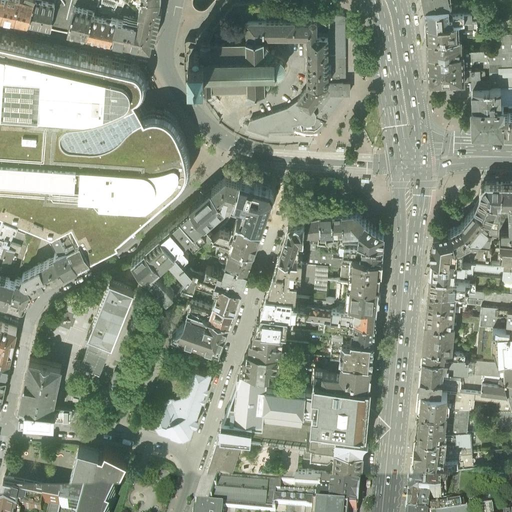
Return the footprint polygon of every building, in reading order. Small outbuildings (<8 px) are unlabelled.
[(6,0),(2,18),(15,21),(19,0),(6,0)] [(19,0),(15,21),(27,23),(32,6),(33,0),(19,0)] [(54,2),(42,0),(33,0),(32,6),(27,23),(50,28),(54,2)] [(74,5),(75,0),(54,0),(54,2),(50,28),(59,30),(68,31),(74,5)] [(97,0),(75,0),(74,5),(94,10),(97,0)] [(97,0),(94,10),(93,14),(111,18),(111,16),(117,18),(124,0),(97,0)] [(137,11),(125,0),(124,0),(117,18),(134,22),(137,11)] [(125,0),(137,11),(134,22),(132,26),(126,44),(137,46),(150,49),(151,45),(154,26),(160,0),(125,0)] [(451,4),(425,6),(426,22),(472,19),(472,10),(456,11),(456,13),(451,13),(451,4)] [(94,10),(74,5),(68,31),(87,36),(93,14),(94,10)] [(327,30),(327,34),(327,50),(327,55),(343,55),(343,33),(342,24),(342,13),(328,13),(328,30),(327,30)] [(93,14),(87,36),(110,41),(115,22),(117,18),(111,16),(111,18),(93,14)] [(300,34),(307,34),(317,34),(316,18),(313,16),(308,16),(306,19),(292,19),(292,16),(245,17),(246,35),(264,34),(271,34),(284,34),(300,34)] [(132,26),(134,22),(117,18),(115,22),(110,41),(113,41),(121,43),(126,44),(132,26)] [(472,19),(426,22),(426,37),(462,35),(478,35),(477,19),(472,19)] [(190,161),(187,149),(183,135),(176,123),(173,119),(169,116),(165,113),(162,111),(157,111),(153,111),(148,112),(143,114),(140,107),(136,100),(142,95),(145,90),(146,85),(146,81),(145,76),(143,72),(138,67),(134,65),(94,57),(0,34),(0,210),(4,213),(20,219),(33,225),(43,229),(52,233),(55,231),(59,229),(66,225),(67,225),(72,222),(80,239),(90,258),(119,243),(128,237),(180,189),(185,182),(188,175),(190,168),(190,161)] [(278,51),(275,51),(275,45),(264,45),(265,45),(266,44),(267,43),(267,41),(267,40),(266,39),(265,39),(264,38),(264,34),(246,35),(246,38),(210,38),(201,39),(201,52),(200,52),(199,50),(198,49),(197,48),(195,47),(193,48),(192,49),(191,50),(191,52),(188,52),(188,73),(192,73),(192,75),(193,76),(194,77),(196,77),(198,77),(199,76),(200,74),(200,73),(202,73),(202,85),(207,85),(212,85),(247,85),(247,87),(265,87),(265,82),(266,81),(267,81),(268,80),(268,78),(268,77),(267,76),(266,75),(265,75),(275,75),(275,69),(279,69),(282,66),(284,63),(284,60),(284,56),(281,53),(278,51)] [(307,34),(307,51),(327,50),(327,34),(317,34),(307,34)] [(481,79),(470,80),(470,87),(473,87),(500,86),(511,85),(511,34),(492,35),(492,50),(489,51),(489,65),(490,79),(481,79)] [(462,35),(426,37),(427,51),(463,50),(462,35)] [(327,55),(327,50),(307,51),(307,83),(328,82),(328,80),(327,55)] [(463,50),(427,51),(428,80),(470,80),(481,79),(481,71),(476,71),(475,67),(489,65),(489,51),(463,50)] [(327,55),(328,80),(343,80),(343,64),(343,55),(327,55)] [(328,80),(328,82),(327,87),(330,93),(344,93),(346,93),(349,93),(349,80),(343,80),(328,80)] [(328,82),(312,106),(314,107),(315,109),(316,111),(316,113),(316,116),(315,118),(313,119),(311,120),(310,121),(307,121),(304,121),(303,120),(302,119),(294,121),(293,129),(303,132),(308,132),(315,132),(320,129),(323,125),(326,122),(324,121),(328,116),(335,105),(340,99),(342,96),(344,93),(330,93),(327,87),(328,82)] [(307,83),(297,97),(309,104),(311,105),(312,106),(328,82),(307,83)] [(511,85),(500,86),(501,105),(508,104),(511,104),(511,85)] [(500,86),(473,87),(474,106),(501,105),(500,86)] [(293,129),(294,121),(302,119),(301,117),(300,116),(299,114),(299,112),(300,110),(301,108),(302,106),(305,105),(307,104),(309,104),(297,97),(284,104),(250,117),(247,125),(268,133),(272,129),(293,129)] [(305,105),(302,106),(301,108),(300,110),(299,112),(299,114),(300,116),(301,117),(302,119),(303,120),(304,121),(307,121),(310,121),(311,120),(313,119),(315,118),(316,116),(316,113),(316,111),(315,109),(314,107),(312,106),(311,105),(309,104),(307,104),(305,105)] [(474,106),(475,126),(508,127),(508,104),(501,105),(474,106)] [(233,204),(240,180),(226,177),(211,190),(230,213),(233,204)] [(234,204),(230,216),(236,218),(261,226),(272,193),(274,192),(271,187),(269,188),(240,180),(233,204),(234,204)] [(481,185),(479,195),(499,203),(502,201),(502,182),(485,182),(483,184),(481,185)] [(511,182),(502,182),(502,201),(510,201),(511,203),(511,182)] [(229,217),(230,213),(211,190),(190,209),(204,225),(210,233),(213,236),(220,230),(217,226),(228,217),(229,217)] [(477,201),(474,207),(490,218),(494,208),(499,210),(499,209),(499,203),(479,195),(477,201)] [(474,207),(461,222),(468,234),(480,235),(483,232),(488,226),(486,225),(490,220),(490,218),(474,207)] [(499,222),(499,210),(494,208),(490,218),(499,222)] [(199,232),(197,230),(204,225),(190,209),(180,218),(200,241),(206,236),(202,231),(200,231),(199,232)] [(355,210),(343,211),(344,238),(342,238),(342,241),(362,243),(382,244),(384,231),(376,227),(371,224),(365,220),(355,210)] [(343,211),(332,212),(333,241),(342,241),(342,238),(344,238),(343,211)] [(332,212),(319,213),(320,233),(318,233),(318,242),(326,242),(333,241),(332,212)] [(319,213),(305,217),(304,232),(310,233),(310,241),(316,241),(318,242),(318,233),(320,233),(319,213)] [(0,225),(0,266),(9,239),(9,240),(14,226),(16,227),(19,220),(4,214),(0,225)] [(293,221),(289,224),(279,255),(302,257),(304,232),(305,217),(293,221)] [(194,247),(200,241),(180,218),(170,226),(184,242),(188,239),(189,240),(189,242),(194,247)] [(261,226),(236,218),(234,226),(235,226),(233,232),(234,234),(235,234),(233,239),(232,238),(232,237),(229,233),(220,230),(213,236),(214,237),(219,239),(253,250),(261,226)] [(500,228),(499,222),(490,218),(490,220),(489,232),(483,232),(480,235),(493,236),(500,237),(500,228)] [(456,226),(450,229),(455,245),(490,248),(490,239),(493,239),(493,236),(480,235),(468,234),(461,222),(456,226)] [(67,225),(59,229),(77,264),(90,258),(80,239),(75,241),(67,225)] [(32,265),(43,230),(33,226),(21,262),(32,265)] [(184,242),(170,226),(160,235),(182,260),(189,254),(183,247),(181,247),(180,248),(179,247),(184,242)] [(511,237),(511,227),(510,228),(500,228),(500,237),(511,237)] [(55,252),(56,255),(64,271),(77,264),(59,229),(53,232),(52,235),(60,250),(55,252)] [(433,238),(431,257),(464,260),(489,262),(490,254),(454,250),(455,245),(450,229),(441,232),(440,233),(438,233),(436,235),(433,238)] [(213,236),(210,233),(206,236),(200,241),(207,249),(214,237),(213,236)] [(160,235),(145,248),(160,265),(170,256),(172,258),(170,260),(170,261),(187,280),(192,272),(182,260),(160,235)] [(0,273),(2,275),(3,271),(7,269),(14,249),(15,249),(15,248),(19,250),(21,243),(9,240),(9,239),(0,266),(0,270),(1,271),(0,273)] [(247,269),(253,250),(219,239),(216,247),(224,250),(227,249),(229,251),(227,255),(221,253),(219,260),(226,262),(247,269)] [(344,246),(344,253),(381,256),(382,244),(362,243),(361,248),(359,248),(358,247),(344,246)] [(160,265),(145,248),(132,260),(158,290),(166,299),(173,294),(173,293),(158,275),(156,274),(153,271),(160,265)] [(328,265),(341,266),(380,269),(381,256),(344,253),(320,253),(320,249),(316,249),(309,248),(308,264),(315,264),(328,265)] [(511,264),(511,249),(501,249),(500,258),(504,259),(503,263),(511,264)] [(32,289),(64,271),(56,255),(23,272),(21,277),(28,282),(32,289)] [(279,255),(266,293),(288,295),(295,296),(297,276),(300,276),(302,257),(279,255)] [(431,260),(430,272),(452,274),(462,274),(462,268),(463,268),(464,260),(431,257),(431,260)] [(489,262),(464,260),(463,268),(503,272),(502,278),(510,279),(511,279),(511,264),(503,263),(489,262)] [(208,268),(205,276),(241,288),(247,269),(226,262),(223,272),(208,268)] [(327,288),(326,288),(328,265),(315,264),(313,289),(314,289),(313,298),(318,298),(325,299),(327,288)] [(341,266),(340,280),(379,283),(380,269),(341,266)] [(0,270),(0,296),(8,300),(15,279),(10,277),(9,276),(6,275),(4,275),(2,275),(0,273),(1,271),(0,270)] [(187,280),(181,289),(193,293),(197,282),(199,274),(192,272),(187,280)] [(429,281),(428,286),(468,290),(469,290),(470,281),(452,279),(452,274),(430,272),(429,281)] [(199,274),(197,282),(217,288),(214,300),(234,307),(241,288),(205,276),(199,274)] [(24,305),(32,289),(28,282),(21,277),(16,276),(15,279),(8,300),(24,305)] [(134,286),(110,276),(97,310),(88,332),(92,333),(81,361),(100,369),(111,341),(113,342),(134,286)] [(335,300),(355,302),(377,304),(377,299),(379,297),(379,296),(379,295),(379,294),(379,293),(380,292),(380,291),(380,290),(378,288),(379,283),(340,280),(337,279),(335,300)] [(428,289),(427,299),(466,302),(467,298),(468,290),(428,286),(428,289)] [(511,293),(510,293),(469,290),(468,290),(467,298),(466,302),(481,304),(511,306),(511,293)] [(261,310),(288,313),(306,314),(306,305),(293,304),(290,306),(288,306),(287,304),(288,295),(266,293),(260,309),(261,310)] [(317,306),(306,305),(306,314),(319,316),(320,315),(331,316),(332,308),(332,299),(325,299),(318,298),(317,306)] [(426,314),(426,317),(453,320),(456,320),(457,314),(453,313),(453,308),(463,309),(466,309),(466,302),(427,299),(426,314)] [(191,300),(188,307),(229,321),(234,307),(214,300),(211,306),(191,300)] [(332,308),(331,316),(333,317),(375,320),(377,304),(355,302),(355,309),(351,309),(332,308)] [(511,306),(481,304),(480,316),(480,323),(493,324),(511,325),(511,306)] [(229,321),(188,307),(184,321),(172,334),(171,336),(174,337),(219,352),(229,321)] [(462,314),(463,309),(453,308),(453,313),(457,314),(456,320),(474,322),(480,323),(480,316),(462,314)] [(261,311),(255,327),(283,329),(286,329),(288,313),(261,310),(261,311)] [(318,331),(332,333),(374,336),(375,320),(333,317),(331,316),(320,315),(319,316),(318,331)] [(424,328),(423,344),(444,345),(451,346),(453,320),(426,317),(424,328)] [(0,341),(0,342),(0,353),(12,355),(18,324),(4,320),(0,331),(0,341)] [(493,347),(491,347),(493,324),(480,323),(474,322),(471,348),(471,355),(483,356),(483,360),(497,361),(497,359),(494,350),(493,347)] [(494,350),(497,359),(511,357),(511,325),(493,324),(491,347),(493,347),(494,350)] [(283,329),(255,327),(254,333),(253,333),(252,339),(253,339),(253,341),(250,341),(249,349),(278,351),(280,351),(281,341),(282,341),(283,329)] [(330,355),(339,356),(371,360),(374,336),(332,333),(331,339),(331,340),(330,340),(330,341),(329,341),(329,342),(329,343),(330,344),(331,344),(330,355)] [(309,343),(282,341),(281,341),(280,351),(308,354),(309,343)] [(422,353),(422,356),(455,358),(464,358),(464,352),(447,351),(446,353),(444,353),(444,345),(423,344),(422,353)] [(240,370),(241,370),(267,372),(268,372),(269,365),(276,366),(278,364),(278,359),(277,359),(278,351),(249,349),(248,348),(247,350),(248,350),(248,355),(245,356),(245,361),(244,361),(244,362),(245,362),(244,369),(241,369),(240,370)] [(19,398),(22,399),(52,405),(57,383),(62,357),(29,351),(19,398)] [(0,370),(9,372),(12,355),(0,353),(0,370)] [(339,356),(330,355),(329,369),(338,370),(339,356)] [(314,377),(369,383),(371,360),(339,356),(338,370),(329,369),(314,367),(313,377),(314,377)] [(420,372),(420,375),(442,377),(442,374),(442,370),(443,370),(443,366),(448,366),(448,364),(454,365),(455,358),(422,356),(420,372)] [(511,357),(497,359),(497,361),(501,374),(502,378),(511,377),(511,357)] [(464,358),(455,358),(454,365),(454,371),(467,372),(467,371),(483,373),(501,374),(497,361),(483,360),(464,358)] [(107,365),(100,383),(119,390),(126,373),(107,365)] [(183,439),(190,436),(194,425),(195,424),(194,424),(195,420),(196,420),(196,419),(211,372),(210,371),(209,370),(205,372),(199,370),(193,368),(190,370),(188,375),(190,378),(186,389),(183,391),(181,396),(175,399),(170,397),(167,399),(164,401),(156,422),(155,425),(159,432),(170,435),(171,437),(180,440),(181,439),(183,439)] [(0,388),(6,389),(9,372),(0,370),(0,388)] [(222,423),(218,437),(241,439),(282,443),(363,451),(363,445),(361,444),(363,430),(365,430),(365,425),(369,383),(314,377),(313,390),(305,389),(305,388),(304,388),(266,385),(267,372),(241,370),(222,423)] [(442,377),(420,375),(419,387),(460,391),(461,379),(442,377)] [(511,377),(502,378),(504,384),(508,395),(511,409),(511,377)] [(508,395),(504,384),(482,382),(481,393),(508,395)] [(418,399),(417,405),(437,407),(469,408),(473,408),(474,405),(475,392),(460,391),(419,387),(418,399)] [(496,409),(511,409),(508,395),(481,393),(475,392),(474,405),(487,406),(488,400),(497,401),(496,409)] [(73,406),(52,405),(22,399),(21,415),(71,418),(73,406)] [(417,417),(416,430),(446,434),(467,432),(469,408),(437,407),(417,405),(417,417)] [(511,409),(496,409),(495,430),(511,428),(511,409)] [(413,451),(413,456),(436,456),(443,456),(444,448),(445,439),(446,434),(416,430),(413,451)] [(467,432),(446,434),(445,439),(455,440),(456,447),(444,448),(443,456),(459,454),(472,452),(471,432),(467,432)] [(208,468),(206,474),(219,475),(229,476),(241,439),(218,437),(214,448),(208,468)] [(295,482),(359,488),(363,451),(282,443),(278,481),(281,481),(295,482)] [(81,444),(69,486),(5,474),(0,496),(43,505),(50,506),(48,511),(60,511),(61,508),(80,511),(79,511),(107,511),(115,498),(111,496),(124,477),(119,475),(129,455),(109,445),(106,451),(81,444)] [(472,452),(459,454),(459,460),(457,461),(458,467),(474,466),(472,452)] [(411,468),(411,472),(449,468),(458,467),(457,461),(444,462),(443,456),(436,456),(413,456),(411,468)] [(507,462),(496,463),(500,495),(500,494),(500,495),(511,493),(507,462)] [(411,476),(408,500),(436,503),(441,502),(442,495),(443,495),(444,495),(445,495),(445,494),(446,494),(446,493),(447,492),(449,468),(411,472),(411,476)] [(195,506),(198,506),(209,507),(219,475),(206,474),(195,506)] [(277,481),(229,476),(219,475),(209,507),(223,508),(263,511),(275,511),(276,506),(274,505),(275,496),(277,481)] [(274,505),(276,506),(305,509),(340,511),(356,511),(359,488),(295,482),(294,490),(280,489),(281,481),(278,481),(277,481),(275,496),(274,505)] [(42,511),(43,505),(0,496),(0,511),(18,511),(19,510),(29,511),(42,511)] [(491,511),(489,496),(478,498),(479,511),(491,511)] [(407,511),(464,511),(464,506),(447,508),(447,509),(436,510),(436,503),(408,500),(407,511)]
